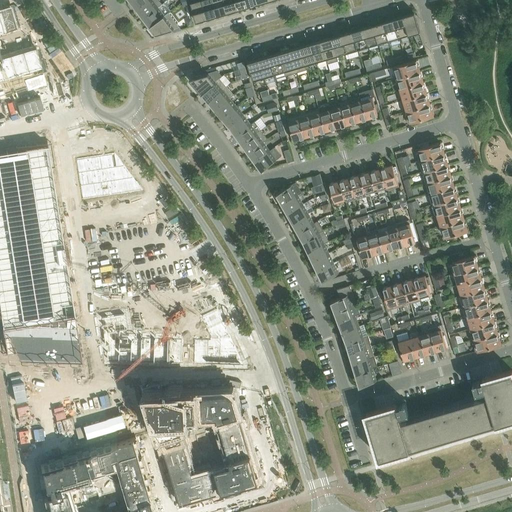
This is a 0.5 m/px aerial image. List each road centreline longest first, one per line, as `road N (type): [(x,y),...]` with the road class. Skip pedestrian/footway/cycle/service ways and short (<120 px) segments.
road 1 (secondary): [(333,509),(278,339),(238,259),(133,109)]
road 2 (secondary): [(121,117),(226,267),(264,345),(318,511)]
road 3 (residential): [(249,187),(307,291),(346,400),(511,350)]
road 4 (residential): [(137,80),(372,5)]
road 5 (residential): [(249,187),(457,123)]
road 6 (residential): [(329,0),(200,37),(126,69)]
road 7 (residential): [(349,279),(491,237)]
road 8 (residential): [(457,123),(421,0)]
road 9 (residential): [(511,477),(390,511)]
